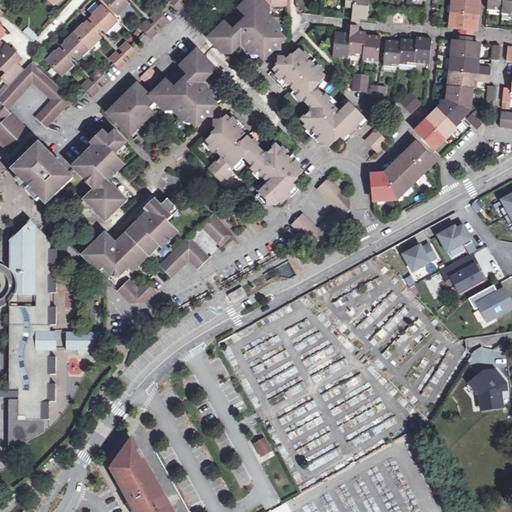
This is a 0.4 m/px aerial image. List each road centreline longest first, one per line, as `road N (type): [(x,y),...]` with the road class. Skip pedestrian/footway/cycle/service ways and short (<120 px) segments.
road 1 (tertiary): [(372,244),(157,367),(79,465),(66,511)]
road 2 (residential): [(359,167),(326,168),(269,234),(152,304),(134,311),(109,287)]
road 3 (residential): [(210,0),(56,138),(19,110),(30,93)]
